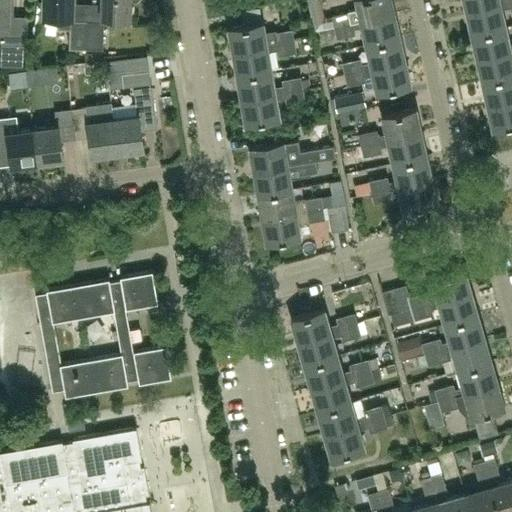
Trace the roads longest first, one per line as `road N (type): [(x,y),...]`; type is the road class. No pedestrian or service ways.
road 1 (residential): [(240,300),(463,234)]
road 2 (residential): [(0,192),(214,167)]
road 3 (residential): [(279,511),(240,300)]
road 4 (residential): [(472,186),(458,170),(418,0)]
road 5 (residential): [(214,167),(188,0)]
road 6 (residential): [(240,300),(214,167)]
